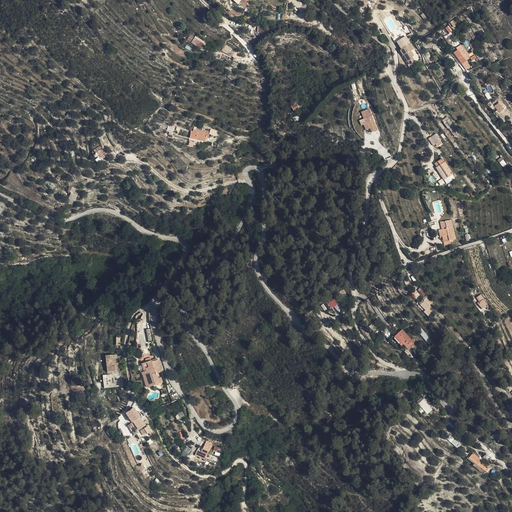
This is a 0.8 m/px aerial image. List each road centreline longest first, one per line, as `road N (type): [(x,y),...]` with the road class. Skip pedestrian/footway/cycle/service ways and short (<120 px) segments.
road 1 (unclassified): [(402,374),(348,368),(274,300),(258,275),(264,198),(262,176),(252,167),(245,173),(251,204),(224,262),(182,317),(237,409),(230,427),(203,427),(172,381),(154,322),(184,243),(111,211),(56,220),(0,193)]
road 2 (track): [(160,295),(131,316),(129,384),(185,468),(216,475),(246,461),(247,511)]
road 3 (track): [(376,176),(405,263),(511,231)]
road 4 (unclassified): [(402,374),(425,376),(483,446),(511,460)]
road 5 (track): [(135,158),(181,188),(248,180)]
